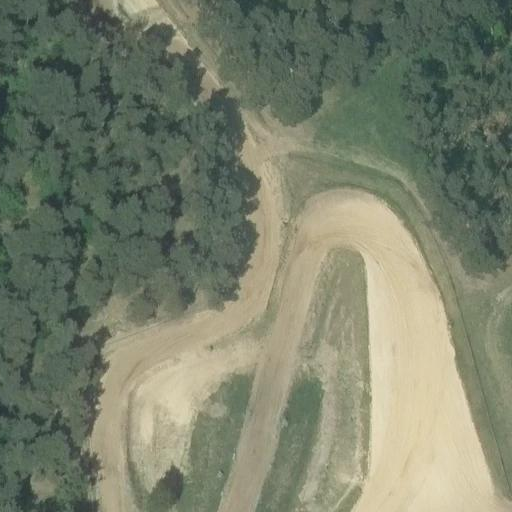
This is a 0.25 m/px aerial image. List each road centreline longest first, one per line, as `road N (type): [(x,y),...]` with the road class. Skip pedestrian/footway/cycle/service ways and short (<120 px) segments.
road 1 (track): [(96,0),(118,40),(188,75),(208,102),(239,160),(264,239),(251,285),(227,308),(110,382),(101,434),(113,511)]
road 2 (track): [(234,511),(300,255),(320,240),(345,236),(377,260),(405,401),(393,462),(369,511)]
